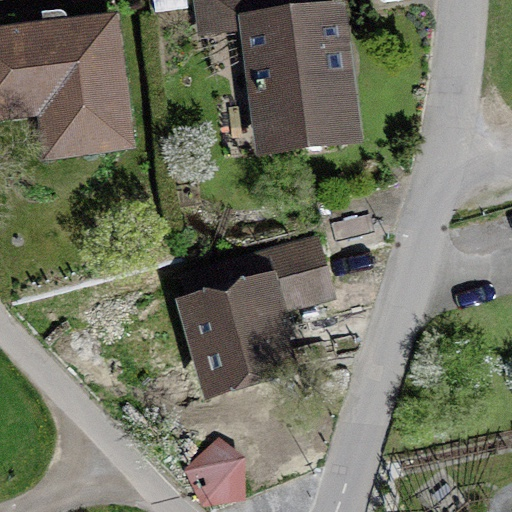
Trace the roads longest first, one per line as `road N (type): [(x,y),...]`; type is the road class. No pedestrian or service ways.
road 1 (residential): [(461,0),(345,511)]
road 2 (residential): [(125,469),(0,312)]
